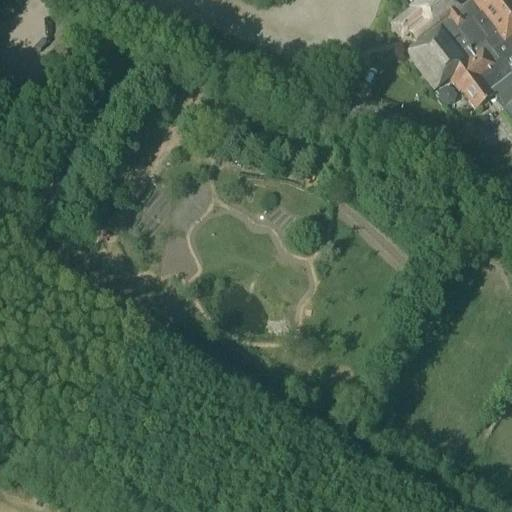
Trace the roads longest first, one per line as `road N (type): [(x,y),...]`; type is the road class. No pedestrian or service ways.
road 1 (unknown): [(0,234),(2,265),(90,338),(373,511)]
road 2 (tertiary): [(511,216),(442,151),(392,124),(217,57),(100,0)]
